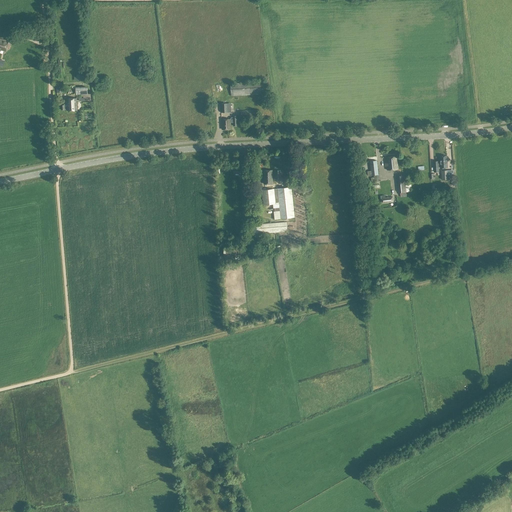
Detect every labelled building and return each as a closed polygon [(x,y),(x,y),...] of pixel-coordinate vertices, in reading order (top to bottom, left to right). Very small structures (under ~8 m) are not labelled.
[(0,39),(0,50),(7,52),(9,41),(0,39)] [(230,84),(231,96),(262,95),(261,82),(230,84)] [(87,87),(76,88),(76,95),(88,95),(87,87)] [(62,110),(67,110),(67,111),(77,110),(77,99),(67,99),(67,104),(64,104),(64,105),(61,105),(62,110)] [(241,111),(241,119),(256,118),(256,110),(241,111)] [(222,130),(231,129),(230,123),(233,123),(234,126),(237,126),(237,116),(233,116),(233,119),(222,120),(222,130)] [(447,164),(447,156),(444,156),(444,155),(441,155),(441,157),(440,157),(441,163),(438,163),(438,162),(434,162),(434,172),(439,172),(438,167),(441,167),(441,168),(445,168),(445,164),(447,164)] [(397,156),(386,158),(388,170),(398,169),(397,156)] [(377,161),(370,162),(371,176),(378,175),(377,161)] [(275,173),(273,173),(273,171),(264,171),(264,185),(273,184),(273,177),(274,177),(275,180),(278,180),(278,178),(281,178),(281,170),(275,170),(275,173)] [(405,176),(397,176),(399,193),(407,192),(405,176)] [(291,188),(278,189),(281,219),(294,217),(291,188)] [(274,189),(262,191),(264,205),(275,204),(274,189)] [(287,231),(286,223),(251,226),(252,234),(287,231)] [(224,257),(241,257),(240,247),(224,247),(224,257)]
